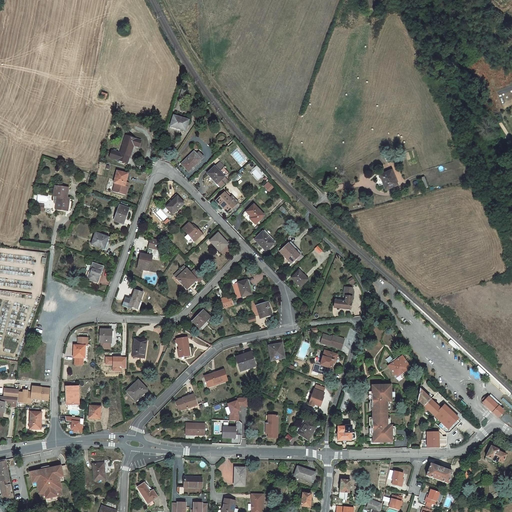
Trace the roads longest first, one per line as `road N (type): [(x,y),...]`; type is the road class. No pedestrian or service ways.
road 1 (residential): [(247,250),(160,172),(102,320)]
road 2 (residential): [(511,433),(493,422),(459,451),(330,455)]
road 3 (residential): [(144,416),(219,345),(288,331)]
road 4 (residential): [(102,320),(180,318),(247,250)]
road 5 (residential): [(54,443),(62,333),(73,322),(102,320)]
road 6 (residential): [(322,454),(183,451)]
road 7 (residential): [(322,454),(357,323)]
road 8 (unknown): [(59,346),(52,239),(64,216)]
